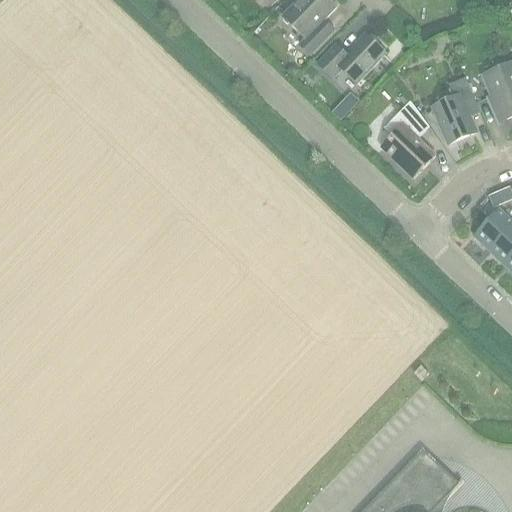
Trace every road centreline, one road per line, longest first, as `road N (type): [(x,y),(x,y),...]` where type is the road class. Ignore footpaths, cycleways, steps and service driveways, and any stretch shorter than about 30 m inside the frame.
road 1 (tertiary): [(415,226),(175,0)]
road 2 (tertiary): [(511,319),(415,226)]
road 3 (residential): [(415,226),(460,178),(511,155)]
